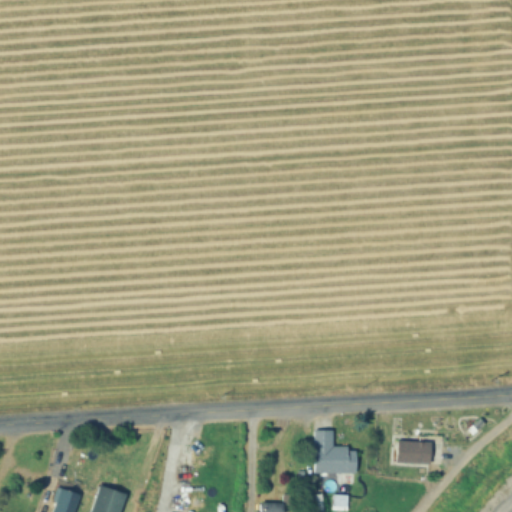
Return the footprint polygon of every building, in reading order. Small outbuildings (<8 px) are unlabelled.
[(309,472),(309,428),(329,427),(329,445),(341,445),(341,449),(351,449),(351,472),(309,472)] [(388,440),(438,442),(437,463),(387,461),(388,440)] [(85,511),(114,511),(120,492),(93,484),(85,511)] [(68,511),(73,492),(53,487),(46,511),(68,511)] [(23,511),(30,496),(10,488),(0,511),(23,511)] [(329,493),(344,493),(344,510),(329,510),(329,493)] [(311,511),(319,511),(319,494),(312,494),(311,511)] [(255,511),(255,502),(277,503),(277,511),(255,511)]
